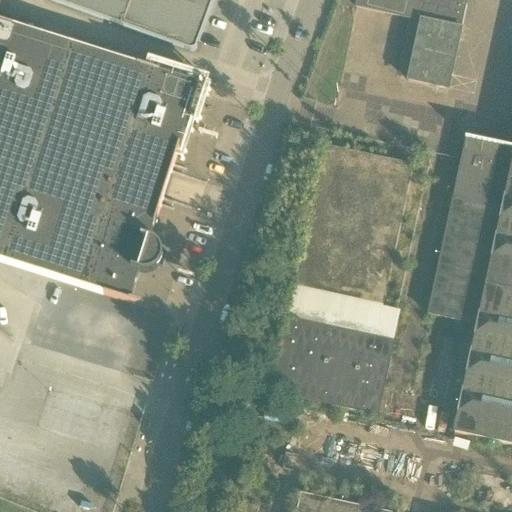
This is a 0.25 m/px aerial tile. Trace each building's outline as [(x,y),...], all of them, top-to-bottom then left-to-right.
[(46,0),(189,52),(191,52),(194,52),(196,50),(197,48),(214,0),(46,0)] [(421,22),(408,82),(448,91),(461,30),(460,30),(465,5),(440,0),(358,0),(356,8),(421,22)] [(0,183),(0,2),(0,264),(131,304),(132,302),(131,302),(140,274),(145,275),(149,274),(154,273),(157,270),(159,268),(163,270),(167,257),(163,256),(163,253),(161,249),(158,245),(155,242),(151,240),(154,232),(0,183)] [(199,86),(146,69),(0,23),(0,103),(176,159),(199,86)] [(0,183),(154,232),(176,159),(0,103),(0,183)] [(511,150),(466,140),(466,141),(467,141),(428,316),(477,327),(453,435),(511,448),(511,150)] [(382,309),(383,308),(413,166),(325,147),(294,288),(287,322),(271,394),(377,417),(393,345),(399,314),(382,309)] [(259,507),(262,495),(234,490),(232,502),(259,507)] [(371,511),(301,497),(298,511),(371,511)] [(257,511),(259,509),(233,503),(231,511),(257,511)]
